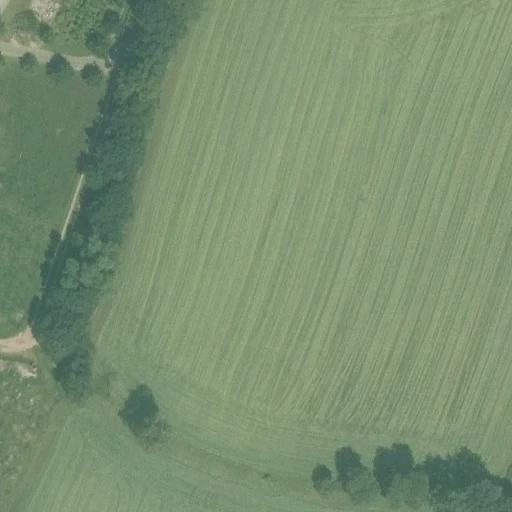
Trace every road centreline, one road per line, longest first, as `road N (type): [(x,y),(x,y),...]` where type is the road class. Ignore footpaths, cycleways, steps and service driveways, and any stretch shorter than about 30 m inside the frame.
road 1 (track): [(0,346),(19,341),(35,321),(143,0)]
road 2 (track): [(119,70),(0,49)]
